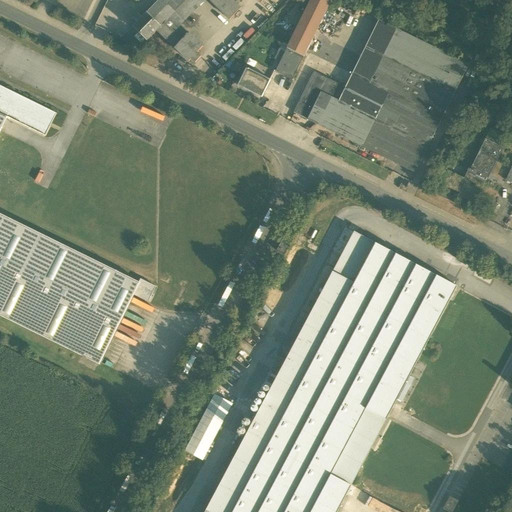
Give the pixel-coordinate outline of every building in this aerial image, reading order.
[(171,16),(175,12),(165,2),(162,0),(158,0),(148,11),(147,12),(161,26),(171,16)] [(175,12),(183,4),(178,0),(166,0),(165,2),(175,12)] [(180,25),(204,0),(186,0),(183,4),(175,12),(171,16),(180,25)] [(208,0),(229,20),(241,8),(232,0),(208,0)] [(329,0),(310,0),(287,48),(304,56),(331,1),(329,0)] [(133,27),(147,40),(157,30),(161,26),(147,12),(142,17),(137,22),(133,27)] [(133,18),(137,22),(142,17),(138,13),(133,18)] [(157,30),(174,47),(188,33),(180,25),(171,16),(161,26),(157,30)] [(352,74),(370,83),(397,29),(378,21),(352,74)] [(468,65),(397,29),(370,83),(442,119),(468,65)] [(174,47),(188,61),(202,47),(188,33),(174,47)] [(287,48),(276,71),(293,79),(304,56),(287,48)] [(238,85),(261,96),(265,89),(270,79),(246,67),(238,85)] [(294,79),(293,79),(276,71),(274,70),(270,79),(265,89),(284,99),(294,79)] [(415,173),(442,119),(370,83),(352,74),(345,88),(314,72),(294,113),(415,173)] [(7,117),(45,136),(56,113),(0,85),(0,113),(7,117)] [(486,140),(492,144),(497,133),(491,130),(486,140)] [(507,138),(497,133),(492,144),(502,148),(507,138)] [(486,140),(480,151),(496,159),(502,148),(492,144),(486,140)] [(475,202),(496,159),(480,151),(471,170),(469,169),(468,171),(470,172),(466,180),(441,168),(435,180),(460,192),(459,194),(475,202)] [(139,282),(0,213),(0,315),(99,364),(134,295),(148,302),(156,286),(141,279),(139,282)] [(204,511),(335,511),(456,286),(354,232),(204,511)] [(276,251),(284,255),(292,240),(284,236),(276,251)] [(202,460),(232,403),(215,394),(184,450),(202,460)] [(486,468),(491,471),(493,469),(498,472),(505,459),(489,451),(482,463),(487,466),(486,468)] [(491,471),(486,468),(481,468),(476,471),(473,476),(474,481),(477,486),(481,489),(487,488),(492,486),(494,481),(494,475),(491,471)] [(449,493),(439,510),(442,511),(452,511),(459,499),(449,493)]
